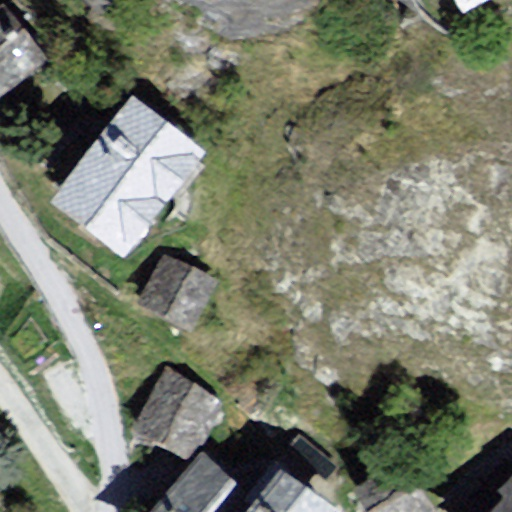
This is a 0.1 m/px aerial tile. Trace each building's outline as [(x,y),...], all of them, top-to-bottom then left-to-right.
[(1,0),(0,0),(0,94),(41,71),(1,0)] [(438,0),(444,11),(465,0),(438,0)] [(201,160),(122,100),(41,206),(119,266),(201,160)] [(212,278),(167,256),(145,300),(189,323),(212,278)] [(218,400),(167,373),(137,430),(163,444),(188,457),(218,400)] [(202,459),(157,511),(249,511),(256,505),(202,459)] [(424,511),(401,473),(362,495),(371,511),(424,511)] [(328,511),(288,480),(262,511),(328,511)] [(511,511),(511,487),(487,511),(511,511)]
